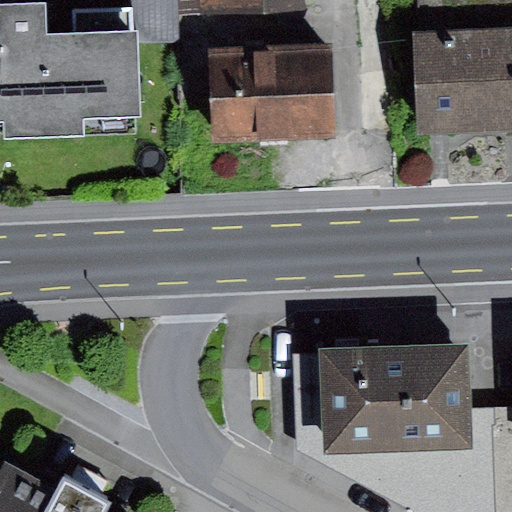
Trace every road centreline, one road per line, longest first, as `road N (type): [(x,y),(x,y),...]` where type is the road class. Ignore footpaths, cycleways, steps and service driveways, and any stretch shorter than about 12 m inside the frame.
road 1 (primary): [(227,255),(511,242)]
road 2 (residential): [(205,460),(166,398),(171,354),(227,255)]
road 3 (residential): [(205,460),(133,437),(0,364)]
road 4 (primary): [(0,266),(227,255)]
